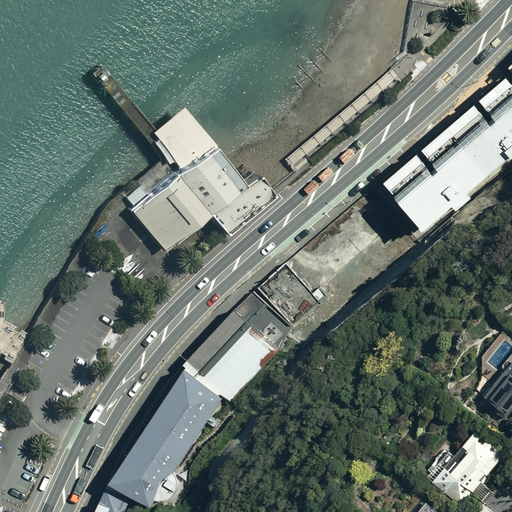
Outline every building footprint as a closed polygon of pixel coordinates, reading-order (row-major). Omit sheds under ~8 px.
[(387,187),(425,230),(511,154),(511,85),(509,82),(387,187)] [(170,170),(204,212),(217,228),(220,230),(269,190),(250,168),(238,178),(213,148),(206,141),(170,170)] [(170,170),(144,192),(137,184),(124,195),(130,203),(125,207),(159,248),(204,212),(170,170)] [(184,363),(111,481),(146,503),(219,384),(184,363)] [(511,364),(485,398),(509,417),(511,413),(511,364)] [(482,482),(504,455),(477,433),(457,457),(446,449),(429,471),(431,473),(427,477),(463,506),(473,494),(484,503),(493,492),(482,482)] [(121,511),(129,499),(104,486),(90,511),(121,511)]
